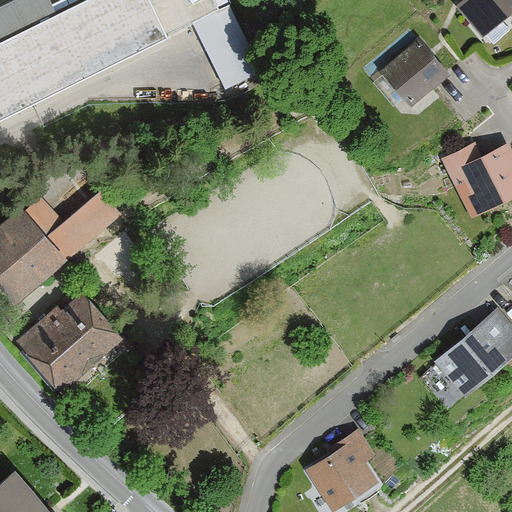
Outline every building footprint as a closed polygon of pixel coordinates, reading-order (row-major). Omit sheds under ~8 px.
[(211,0),(85,0),(0,42),(0,115),(216,10),(211,0)] [(511,0),(461,0),(457,3),(482,33),(511,7),(511,0)] [(418,35),(380,64),(406,97),(444,67),(418,35)] [(511,155),(506,143),(468,160),(472,167),(463,171),(478,206),(511,190),(511,155)] [(113,175),(62,217),(84,243),(126,209),(116,198),(126,190),(113,175)] [(17,203),(0,217),(0,282),(15,300),(64,256),(17,203)] [(14,337),(62,388),(112,341),(130,360),(140,351),(80,287),(62,304),(56,297),(14,337)] [(511,326),(495,307),(435,359),(465,393),(511,352),(511,326)] [(349,438),(307,465),(333,505),(375,478),(349,438)] [(52,511),(11,464),(0,473),(0,511),(52,511)]
